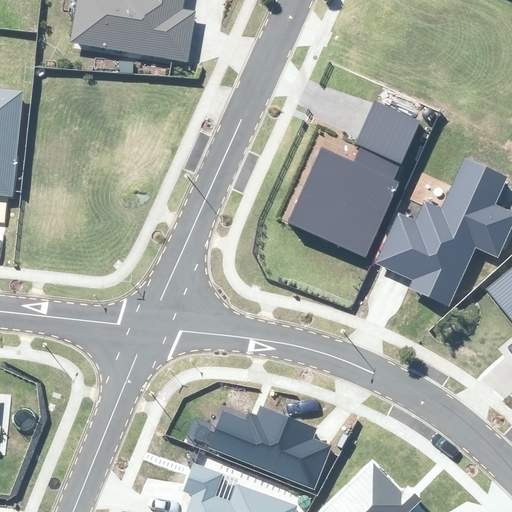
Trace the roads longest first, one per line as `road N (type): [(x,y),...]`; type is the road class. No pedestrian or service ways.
road 1 (residential): [(511,470),(435,404),(372,372),(304,346),(149,327)]
road 2 (residential): [(149,327),(296,0)]
road 3 (residential): [(73,511),(149,327)]
road 4 (residential): [(149,327),(0,310)]
